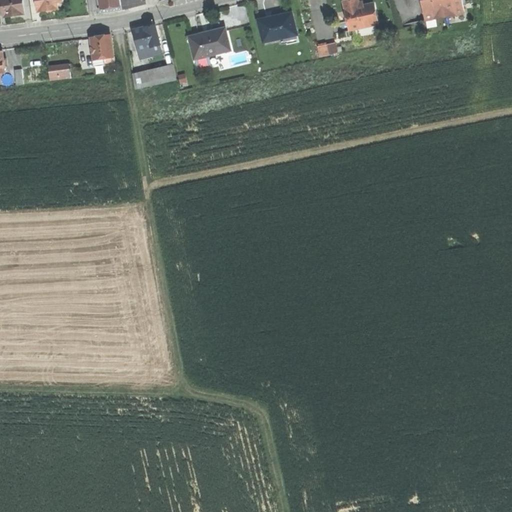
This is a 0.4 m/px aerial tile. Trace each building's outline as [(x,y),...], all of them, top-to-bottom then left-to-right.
[(0,0),(0,15),(2,15),(2,18),(7,18),(17,17),(26,16),(23,0),(0,0)] [(58,9),(57,7),(61,7),(61,5),(64,5),(62,0),(37,0),(39,12),(50,10),(58,9)] [(111,7),(121,5),(119,0),(100,0),(101,8),(111,7)] [(347,0),(344,1),(349,29),(378,23),(374,3),(359,6),(358,0),(347,0)] [(423,0),(427,19),(468,12),(465,0),(423,0)] [(260,19),(264,41),(285,36),(297,34),(292,12),(273,16),(260,19)] [(133,29),(138,49),(139,48),(154,45),(160,44),(156,24),(143,27),(133,29)] [(190,37),(195,57),(210,54),(230,49),(225,27),(208,31),(208,33),(202,35),(190,37)] [(96,36),(90,37),(93,58),(112,55),(110,34),(96,36)] [(299,41),(297,34),(285,36),(287,43),(299,41)] [(320,56),(329,54),(327,45),(326,43),(317,44),(320,56)] [(327,45),(329,54),(338,53),(336,43),(327,45)] [(141,56),(155,53),(154,45),(139,48),(141,56)] [(212,62),(210,54),(195,57),(197,66),(212,62)] [(70,64),(48,66),(49,79),(71,77),(70,64)] [(132,74),(135,88),(177,79),(173,64),(132,74)] [(22,68),(14,68),(15,84),(23,83),(22,68)]
